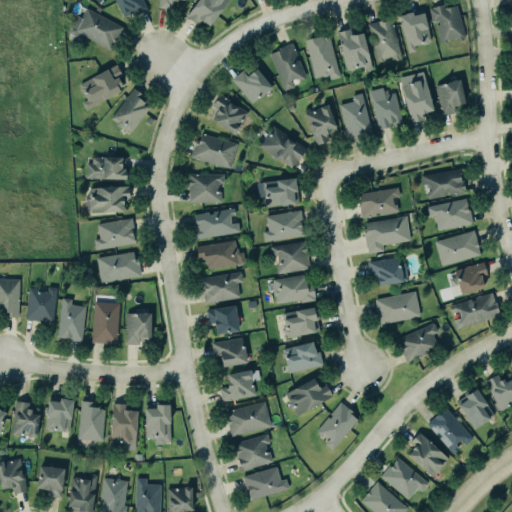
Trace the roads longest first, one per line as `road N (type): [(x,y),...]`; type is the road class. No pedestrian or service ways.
road 1 (residential): [(347,0),(269,20),(219,48),(195,74),(162,150),(161,207),(186,377),(226,511)]
road 2 (residential): [(301,511),(424,387),(511,330)]
road 3 (residential): [(511,241),(495,192),(481,0)]
road 4 (residential): [(365,362),(349,334),(328,176)]
road 5 (residential): [(2,356),(117,377),(186,377)]
road 6 (residential): [(328,176),(489,134)]
